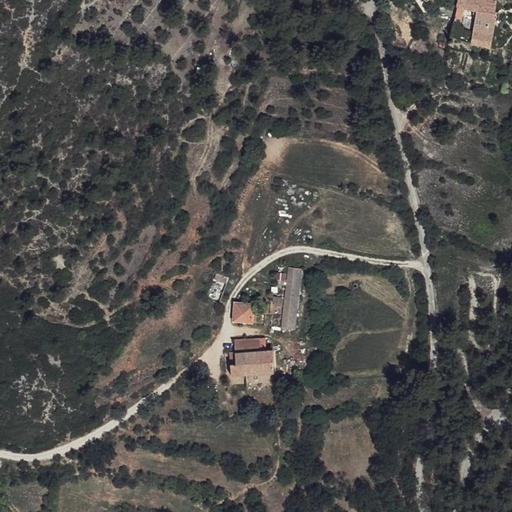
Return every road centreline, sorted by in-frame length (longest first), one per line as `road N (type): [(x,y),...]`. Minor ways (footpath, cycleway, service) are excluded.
road 1 (residential): [(423,511),(431,288),(376,0)]
road 2 (residential): [(456,511),(466,454),(511,382)]
